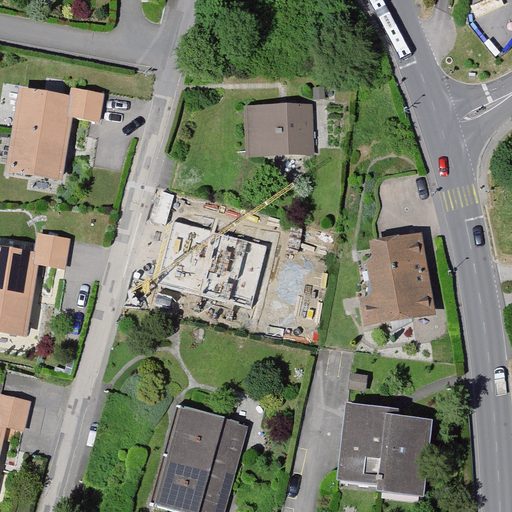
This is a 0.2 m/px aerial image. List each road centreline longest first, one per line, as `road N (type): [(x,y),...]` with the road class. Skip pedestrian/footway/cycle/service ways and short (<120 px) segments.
road 1 (residential): [(49,511),(194,0)]
road 2 (tertiary): [(442,132),(480,289),(502,511)]
road 3 (tertiary): [(395,0),(442,132)]
